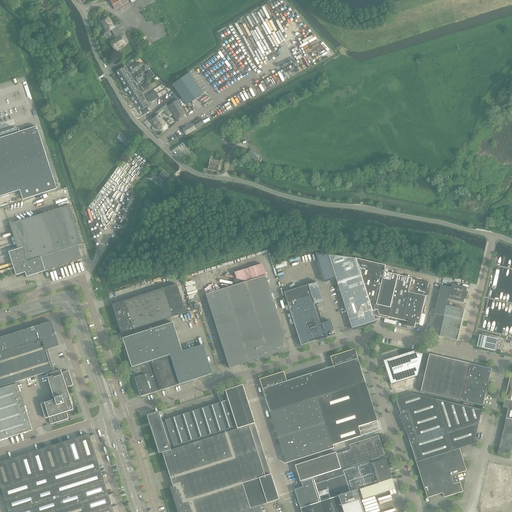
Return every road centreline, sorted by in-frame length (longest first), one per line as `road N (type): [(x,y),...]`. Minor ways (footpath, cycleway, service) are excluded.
road 1 (unclassified): [(492,236),(182,165),(127,109),(74,0)]
road 2 (unclassified): [(125,412),(83,280),(33,293),(32,303)]
road 3 (unclassified): [(417,511),(363,336)]
road 4 (secondary): [(112,415),(75,301),(57,295),(32,303)]
road 5 (unclassified): [(292,511),(249,373)]
road 6 (unclassified): [(249,373),(125,412)]
